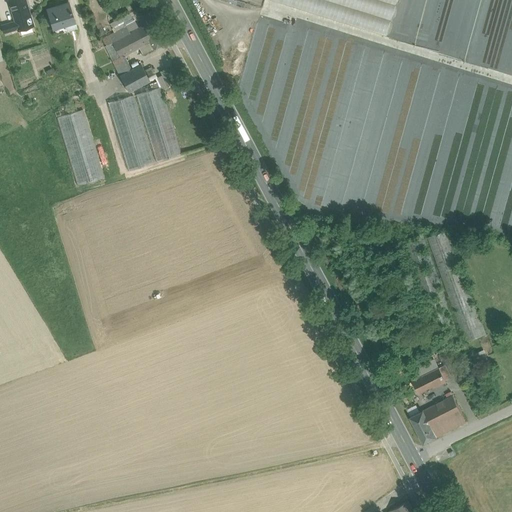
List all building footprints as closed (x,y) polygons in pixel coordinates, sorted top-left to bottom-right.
[(25,0),(9,0),(14,18),(29,14),(25,0)] [(271,0),(387,38),(397,0),(271,0)] [(69,3),(56,7),(56,6),(46,9),(53,28),(53,26),(64,23),(64,24),(75,21),(69,3)] [(153,17),(125,28),(133,50),(162,39),(153,17)] [(75,21),(64,24),(67,31),(77,28),(75,21)] [(16,22),(3,26),(5,32),(17,28),(16,22)] [(125,28),(109,34),(112,43),(117,56),(122,54),(133,50),(125,28)] [(109,34),(103,37),(106,45),(112,43),(109,34)] [(112,43),(106,45),(111,58),(117,56),(112,43)] [(111,58),(117,74),(128,70),(122,54),(111,58)] [(76,64),(20,93),(29,120),(88,89),(76,64)] [(117,74),(123,91),(149,81),(143,64),(128,70),(117,74)] [(131,89),(134,95),(159,85),(157,79),(131,89)] [(161,86),(136,94),(157,162),(182,154),(161,86)] [(154,162),(133,95),(108,103),(129,170),(154,162)] [(69,104),(71,111),(80,108),(78,101),(69,104)] [(83,109),(57,117),(77,185),(103,177),(83,109)] [(486,334),(449,230),(428,238),(465,342),(486,334)] [(462,342),(422,233),(401,241),(441,350),(462,342)] [(445,364),(439,367),(445,380),(451,377),(445,364)] [(439,367),(412,381),(419,394),(445,380),(439,367)] [(453,395),(423,410),(436,437),(466,422),(453,395)] [(436,437),(423,410),(410,417),(423,444),(437,437),(436,437)] [(413,511),(408,501),(387,511),(413,511)]
